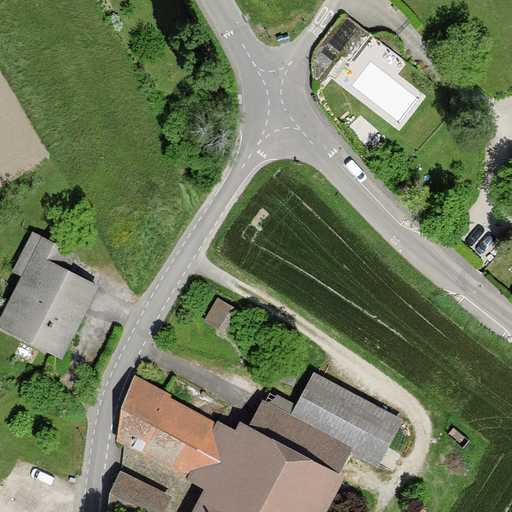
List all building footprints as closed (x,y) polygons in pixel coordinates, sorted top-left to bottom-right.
[(71,255),(33,235),(15,270),(25,276),(0,324),(0,325),(59,356),(94,288),(62,272),(71,255)] [(235,309),(218,300),(207,321),(224,330),(235,309)] [(399,423),(313,377),(291,418),(378,464),(399,423)] [(213,487),(198,511),(324,511),(342,477),(243,425),(238,434),(218,424),(217,427),(167,399),(168,396),(136,379),(127,408),(123,439),(213,487)] [(161,511),(169,497),(122,474),(114,492),(111,511),(161,511)]
